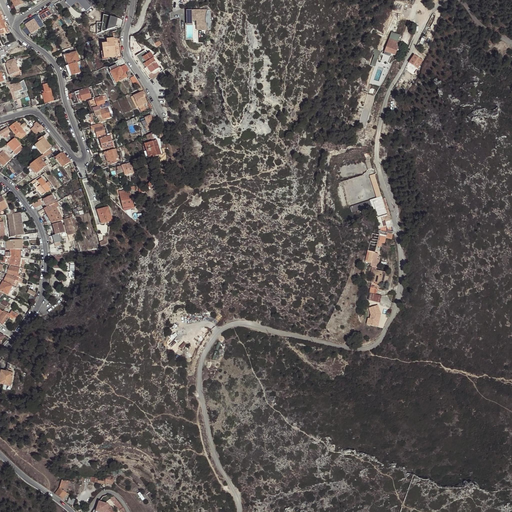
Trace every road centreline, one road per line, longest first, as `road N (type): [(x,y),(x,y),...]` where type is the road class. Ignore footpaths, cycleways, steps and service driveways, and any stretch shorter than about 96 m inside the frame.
road 1 (unclassified): [(239,511),(205,423),(202,358),(232,324),(339,346),(365,347),(381,335),(401,268),(379,179),(379,125),(390,87),(443,0)]
road 2 (residential): [(0,119),(33,111),(78,162),(85,158),(57,67),(15,27)]
road 3 (residential): [(0,352),(40,301),(45,262),(36,219),(0,178)]
road 4 (residential): [(131,0),(126,54),(164,124)]
